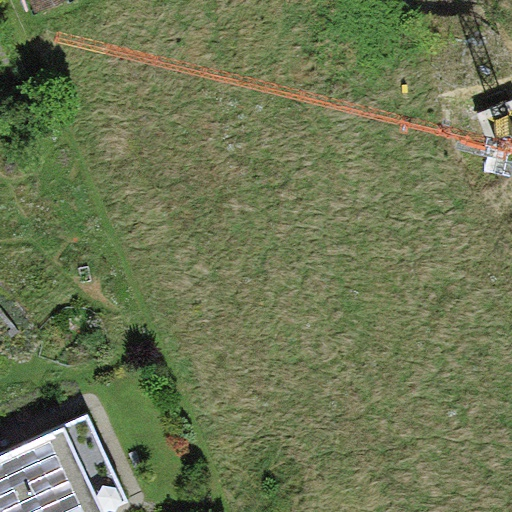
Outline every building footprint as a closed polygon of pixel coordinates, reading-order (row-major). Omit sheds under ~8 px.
[(300,55),(277,0),(189,0),(100,37),(136,123),(300,55)] [(511,67),(511,0),(431,0),(372,25),(409,111),(511,67)] [(379,224),(343,138),(179,207),(215,293),(379,224)] [(511,283),(511,182),(457,206),(493,292),(511,283)] [(467,426),(430,340),(266,408),(302,494),(467,426)] [(85,511),(130,492),(89,404),(0,445),(0,511),(85,511)]
